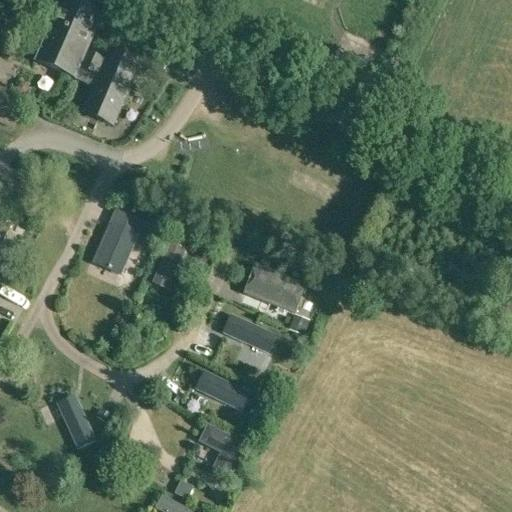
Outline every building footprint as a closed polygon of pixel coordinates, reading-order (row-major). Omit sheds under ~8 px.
[(111,126),(114,126),(140,64),(111,51),(106,62),(86,53),(102,16),(64,0),(62,0),(35,63),(94,88),(83,113),(111,126)] [(0,124),(13,130),(26,99),(0,87),(0,124)] [(307,131),(298,143),(321,160),(330,149),(307,131)] [(351,153),(339,165),(363,189),(375,178),(351,153)] [(321,211),(328,201),(314,192),(308,202),(321,211)] [(147,222),(142,233),(157,239),(162,228),(147,222)] [(96,265),(121,276),(138,237),(112,226),(96,265)] [(154,284),(170,291),(189,246),(174,240),(154,284)] [(200,247),(195,260),(205,264),(210,251),(200,247)] [(256,299),(296,314),(306,287),(267,272),(256,299)] [(487,318),(511,329),(511,295),(499,291),(487,318)] [(261,351),(269,333),(230,315),(222,334),(261,351)] [(296,316),(291,329),(304,334),(309,321),(296,316)] [(271,375),(266,386),(273,390),(279,379),(271,375)] [(242,414),(251,396),(212,378),(204,396),(242,414)] [(75,397),(56,405),(77,452),(96,443),(75,397)] [(96,418),(106,425),(112,417),(101,410),(96,418)] [(236,434),(247,439),(252,429),(241,423),(236,434)] [(215,474),(230,481),(247,448),(210,430),(203,444),(225,455),(215,474)] [(187,500),(193,487),(182,482),(176,495),(187,500)] [(187,511),(165,500),(158,511),(187,511)]
